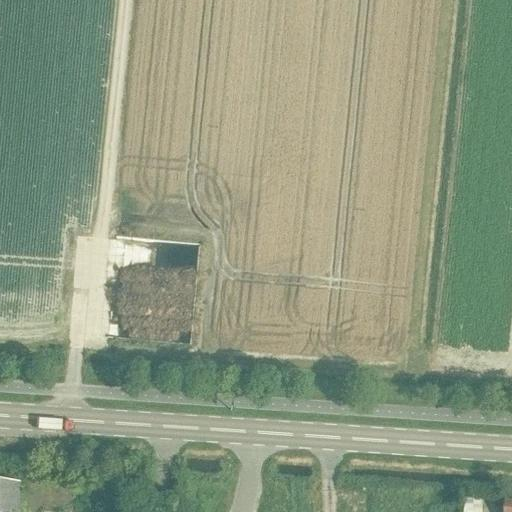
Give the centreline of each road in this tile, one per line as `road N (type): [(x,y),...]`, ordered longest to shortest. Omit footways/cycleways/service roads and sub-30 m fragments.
road 1 (secondary): [(511,447),(0,413)]
road 2 (track): [(70,417),(118,0)]
